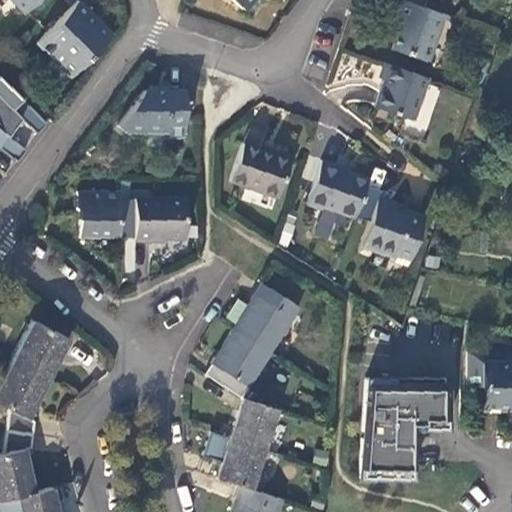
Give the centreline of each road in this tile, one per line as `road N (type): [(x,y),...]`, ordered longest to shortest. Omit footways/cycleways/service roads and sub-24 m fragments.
road 1 (residential): [(161,359),(219,269),(210,262),(101,319)]
road 2 (residential): [(143,25),(0,213)]
road 3 (residential): [(143,25),(273,66),(318,0)]
road 4 (residential): [(161,359),(80,411),(90,511)]
road 5 (residential): [(179,511),(161,359)]
